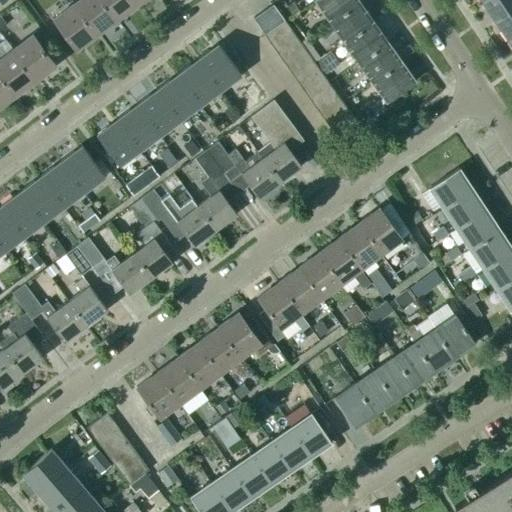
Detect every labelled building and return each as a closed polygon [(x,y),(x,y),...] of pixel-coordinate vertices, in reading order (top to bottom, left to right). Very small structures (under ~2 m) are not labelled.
[(96,35),(116,20),(101,0),(78,0),(73,4),(96,35)] [(101,0),(116,20),(136,5),(132,0),(101,0)] [(359,2),(357,0),(318,0),(316,2),(330,22),(359,2)] [(511,0),(482,0),(481,1),(494,20),(511,8),(511,0)] [(285,7),(292,17),(299,12),(293,2),(285,7)] [(373,21),(359,2),(330,22),(343,42),(373,21)] [(76,50),(96,35),(73,4),(52,19),(76,50)] [(285,24),(286,23),(273,4),(253,18),(265,33),(283,21),(285,24)] [(507,40),(511,36),(511,8),(494,20),(507,40)] [(291,29),(286,23),(285,24),(283,21),(265,33),(263,35),(269,45),(291,29)] [(387,41),(373,21),(343,42),(357,62),(387,41)] [(297,39),(291,29),(269,45),(276,54),(297,39)] [(11,50),(35,81),(55,65),(32,34),(11,50)] [(304,49),(297,39),(276,54),(284,64),(304,49)] [(401,61),(387,41),(357,62),(371,82),(401,61)] [(197,59),(220,91),(241,75),(217,44),(197,59)] [(311,58),(304,49),(284,64),(290,73),(311,58)] [(0,75),(15,96),(35,81),(11,50),(0,58),(0,75)] [(320,58),(314,62),(318,68),(324,76),(339,65),(330,51),(320,58)] [(314,62),(311,58),(290,73),(297,83),(318,68),(314,62)] [(177,74),(200,106),(220,91),(197,59),(177,74)] [(415,81),(401,61),(371,82),(386,102),(415,81)] [(324,76),(318,68),(297,83),(304,92),(325,77),(324,76)] [(157,89),(180,120),(200,106),(177,74),(157,89)] [(0,106),(15,96),(0,75),(0,106)] [(311,101),(331,86),(325,77),(304,92),(311,101)] [(311,101),(317,110),(337,95),(331,86),(311,101)] [(137,104),(160,135),(180,120),(157,89),(137,104)] [(337,95),(317,110),(324,119),(344,104),(337,95)] [(262,157),(261,157),(279,182),(301,166),(289,150),(302,139),(272,99),(250,116),(269,142),(257,151),(262,157)] [(378,100),(368,107),(375,117),(385,109),(378,100)] [(116,119),(140,150),(160,135),(137,104),(116,119)] [(350,113),(344,104),(324,119),(330,128),(350,113)] [(239,118),(231,106),(224,111),(232,123),(239,118)] [(350,113),(330,128),(338,138),(357,123),(350,113)] [(119,166),(140,150),(116,119),(96,135),(119,166)] [(183,147),(191,157),(199,151),(192,140),(183,147)] [(279,182),(261,157),(249,166),(235,148),(227,154),(217,141),(206,149),(229,181),(240,173),(258,198),(279,182)] [(60,161),(84,192),(104,177),(81,146),(60,161)] [(179,162),(171,150),(160,158),(169,170),(179,162)] [(206,150),(194,158),(211,182),(218,190),(229,182),(206,150)] [(63,207),(84,192),(60,161),(40,176),(63,207)] [(160,176),(152,165),(125,184),(134,195),(160,176)] [(442,209),(472,189),(458,168),(428,188),(442,209)] [(43,222),(63,207),(40,176),(20,191),(43,222)] [(210,196),(197,205),(215,230),(236,214),(218,190),(211,182),(207,176),(200,182),(210,196)] [(215,230),(197,205),(197,206),(191,199),(178,208),(168,195),(161,200),(153,189),(141,198),(157,219),(168,211),(193,245),(215,230)] [(456,229),(485,209),(472,189),(442,209),(456,229)] [(23,237),(43,222),(20,191),(0,205),(23,237)] [(124,192),(114,200),(113,199),(98,211),(102,219),(128,199),(124,192)] [(145,228),(157,219),(141,198),(129,207),(145,228)] [(379,206),(357,222),(381,254),(380,254),(381,255),(403,239),(402,238),(409,233),(390,204),(382,209),(379,206)] [(0,247),(3,251),(23,237),(0,205),(0,247)] [(469,249),(499,229),(485,209),(456,229),(469,249)] [(422,220),(416,211),(409,216),(415,225),(422,220)] [(100,221),(94,213),(77,226),(83,233),(100,221)] [(381,254),(357,222),(337,237),(361,269),(360,269),(361,270),(381,255),(380,254),(381,254)] [(447,234),(442,226),(432,233),(438,241),(447,234)] [(482,269),(511,249),(499,229),(469,249),(482,269)] [(132,253),(150,278),(171,262),(148,230),(139,236),(145,244),(132,253)] [(129,293),(150,278),(132,253),(119,263),(113,255),(105,261),(88,237),(76,246),(92,267),(112,293),(123,285),(129,293)] [(361,269),(337,237),(318,251),(341,283),(340,284),(341,285),(352,277),(362,290),(371,284),(361,270),(360,269),(361,269)] [(66,252),(58,241),(51,247),(59,258),(66,252)] [(92,267),(76,246),(65,254),(81,276),(92,267)] [(461,255),(455,247),(446,253),(451,261),(461,255)] [(496,289),(511,278),(511,249),(482,269),(496,289)] [(341,283),(318,251),(297,266),(321,298),(320,299),(321,300),(341,285),(340,284),(341,283)] [(44,263),(36,253),(27,259),(35,269),(44,263)] [(44,270),(50,278),(58,272),(53,264),(44,270)] [(321,298),(297,266),(277,281),(301,313),(300,314),(301,315),(321,300),(320,299),(321,298)] [(474,275),(469,267),(459,273),(464,282),(474,275)] [(402,283),(393,270),(387,275),(396,288),(402,283)] [(409,288),(417,299),(435,286),(427,275),(409,288)] [(81,291),(68,301),(85,326),(107,310),(89,285),(84,277),(75,284),(81,291)] [(511,307),(511,278),(496,289),(509,310),(511,307)] [(301,315),(300,314),(301,313),(277,281),(256,297),(265,309),(258,315),(277,341),(286,335),(282,329),(294,320),(302,331),(309,326),(301,315)] [(85,326),(68,301),(54,311),(48,301),(41,306),(24,284),(12,293),(26,313),(31,320),(42,312),(46,317),(64,341),(85,326)] [(393,299),(401,310),(414,300),(406,289),(393,299)] [(479,300),(474,292),(462,300),(467,307),(479,300)] [(483,315),(475,303),(468,308),(475,319),(483,315)] [(344,313),(352,324),(363,316),(355,305),(344,313)] [(366,316),(373,326),(382,319),(374,309),(366,316)] [(217,327),(240,358),(252,349),(257,356),(274,344),(250,311),(242,317),(238,312),(217,327)] [(17,339),(3,349),(21,373),(42,357),(31,343),(41,335),(31,320),(26,313),(8,327),(17,339)] [(433,328),(454,358),(474,343),(454,314),(433,328)] [(220,373),(240,358),(217,327),(197,342),(220,373)] [(434,371),(454,358),(433,328),(413,342),(434,371)] [(352,343),(346,335),(336,342),(342,351),(352,343)] [(200,388),(220,373),(197,342),(177,357),(200,388)] [(414,385),(434,371),(413,342),(393,356),(414,385)] [(0,388),(21,373),(3,349),(0,351),(0,388)] [(394,399),(414,385),(393,356),(373,369),(394,399)] [(180,403),(200,388),(177,357),(157,372),(180,403)] [(374,413),(394,399),(373,369),(354,383),(374,413)] [(159,418),(180,403),(157,372),(136,387),(159,418)] [(249,392),(243,383),(233,390),(239,399),(249,392)] [(353,427),(374,413),(354,383),(333,397),(353,427)] [(282,398),(275,389),(269,394),(276,403),(282,398)] [(274,404),(267,394),(259,399),(267,409),(274,404)] [(228,408),(223,401),(214,407),(220,415),(228,408)] [(253,414),(260,409),(254,401),(247,406),(253,414)] [(243,421),(236,409),(225,417),(232,428),(243,421)] [(86,428),(93,437),(114,422),(107,412),(86,428)] [(290,427),(310,457),(330,443),(310,413),(290,427)] [(181,438),(166,419),(156,426),(171,446),(181,438)] [(93,437),(100,447),(121,431),(114,422),(93,437)] [(88,451),(94,446),(79,425),(76,428),(74,433),(88,451)] [(290,470),(310,457),(290,427),(270,441),(290,470)] [(100,447),(108,456),(128,441),(121,431),(100,447)] [(108,456),(115,466),(135,451),(128,441),(108,456)] [(270,484),(290,470),(270,441),(250,455),(270,484)] [(37,494),(67,468),(50,449),(21,474),(37,494)] [(111,465),(98,449),(88,458),(100,474),(111,465)] [(115,466),(122,475),(142,460),(135,451),(115,466)] [(250,498),(270,484),(250,455),(230,469),(250,498)] [(129,484),(145,473),(149,470),(142,460),(122,475),(129,484)] [(167,487),(177,479),(168,465),(157,473),(167,487)] [(53,511),(54,511),(83,487),(67,468),(37,494),(53,511)] [(230,511),(250,498),(230,469),(210,482),(230,511)] [(511,511),(511,471),(488,486),(454,508),(456,511),(511,511)] [(150,480),(145,473),(128,485),(135,492),(140,489),(150,480)] [(200,511),(229,511),(230,511),(210,482),(189,496),(200,511)] [(92,511),(100,506),(83,487),(54,511),(92,511)]
